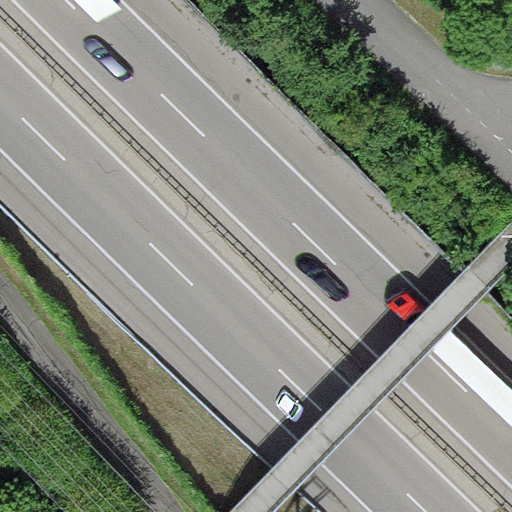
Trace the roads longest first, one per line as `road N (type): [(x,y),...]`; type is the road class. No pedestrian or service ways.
road 1 (motorway): [(511,428),(70,0)]
road 2 (motorway): [(0,89),(432,511)]
road 3 (residential): [(0,286),(163,511)]
road 4 (residential): [(349,0),(511,151)]
